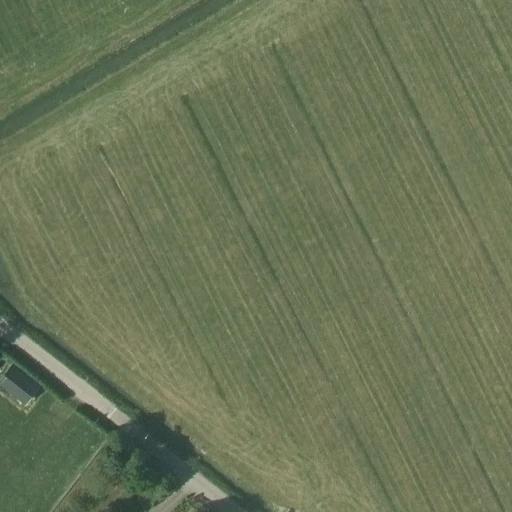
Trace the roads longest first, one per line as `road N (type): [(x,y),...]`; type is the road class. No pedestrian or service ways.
road 1 (unclassified): [(135,432),(0,327)]
road 2 (residential): [(233,511),(135,432)]
